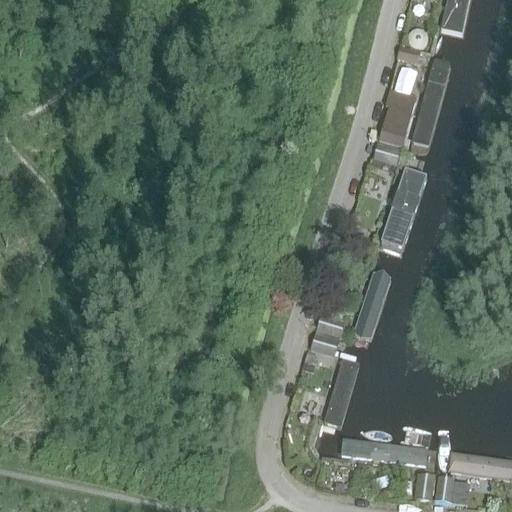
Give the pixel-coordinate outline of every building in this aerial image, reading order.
[(468,0),(447,0),(441,31),(461,35),(468,0)] [(418,44),(407,41),(405,49),(417,52),(418,44)] [(396,63),(416,67),(419,55),(399,51),(396,63)] [(447,91),(428,85),(413,144),(432,149),(447,91)] [(389,94),(385,110),(409,116),(413,100),(389,94)] [(402,151),(406,135),(383,128),(379,144),(402,151)] [(396,170),(400,154),(377,147),(373,163),(396,170)] [(425,173),(406,167),(388,224),(407,230),(425,173)] [(354,265),(361,246),(351,243),(345,261),(354,265)] [(389,284),(370,277),(351,334),(370,341),(389,284)] [(334,313),(324,310),(322,318),(331,321),(334,313)] [(340,341),(344,326),(321,319),(316,334),(340,341)] [(334,360),(338,345),(315,338),(311,353),(334,360)] [(316,360),(307,357),(305,365),(314,368),(316,360)] [(363,363),(344,357),(327,415),(346,420),(363,363)] [(425,471),(428,451),(368,443),(366,463),(425,471)] [(508,482),(511,462),(452,454),(449,474),(508,482)] [(431,504),(434,480),(418,478),(415,502),(431,504)] [(435,504),(451,506),(454,483),(438,481),(435,504)]
